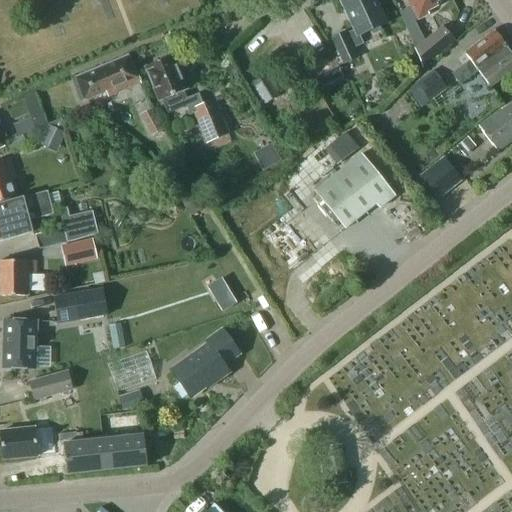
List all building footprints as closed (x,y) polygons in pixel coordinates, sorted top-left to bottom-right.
[(331,39),(343,65),(358,58),(353,48),(363,44),(360,37),(388,24),(377,0),(338,0),(354,32),(347,35),(346,32),(331,39)] [(408,0),(413,8),(400,14),(423,69),(455,42),(442,27),(425,41),(414,20),(428,13),(427,10),(436,5),(434,1),(435,0),(408,0)] [(489,84),(511,65),(511,54),(491,28),(463,51),(468,58),(450,72),(459,83),(476,69),(489,84)] [(127,55),(75,75),(84,100),(106,91),(113,109),(136,99),(131,88),(142,84),(127,55)] [(159,102),(163,100),(183,92),(187,90),(173,56),(145,67),(159,102)] [(312,78),(317,88),(343,76),(338,66),(312,78)] [(416,85),(429,102),(447,87),(433,70),(415,84),(416,85)] [(264,104),(279,95),(267,74),(252,83),(264,104)] [(411,89),(424,106),(429,102),(416,85),(411,89)] [(186,100),(183,92),(163,100),(168,114),(187,106),(190,114),(195,112),(207,143),(208,143),(228,135),(214,100),(202,105),(198,95),(186,100)] [(511,101),(501,109),(500,108),(477,125),(496,151),(511,138),(511,136),(511,101)] [(152,136),(164,130),(152,109),(141,115),(152,136)] [(47,126),(41,110),(31,114),(32,117),(13,124),(18,137),(47,126)] [(55,146),(62,131),(50,126),(44,141),(55,146)] [(476,146),(468,137),(456,147),(464,156),(476,146)] [(280,162),(271,144),(262,149),(271,167),(280,162)] [(363,155),(316,192),(343,226),(374,201),(378,206),(394,193),(363,155)] [(464,180),(446,157),(418,178),(436,201),(464,180)] [(0,201),(14,197),(9,179),(15,177),(10,160),(0,162),(0,201)] [(296,180),(283,195),(301,211),(314,196),(296,180)] [(183,189),(177,193),(191,215),(200,209),(194,199),(191,201),(183,189)] [(29,220),(53,214),(52,208),(62,206),(59,195),(49,197),(48,192),(0,203),(0,242),(32,234),(29,220)] [(35,234),(39,250),(68,243),(67,241),(98,234),(90,201),(59,208),(64,227),(35,234)] [(77,257),(78,264),(97,260),(93,239),(61,246),(64,259),(77,257)] [(0,296),(26,296),(26,273),(34,273),(33,261),(0,261),(0,296)] [(52,297),(57,324),(107,315),(102,288),(52,297)] [(230,293),(218,301),(224,311),(236,304),(230,293)] [(2,367),(35,367),(36,320),(3,319),(2,367)] [(240,353),(222,328),(205,340),(208,344),(171,371),(190,396),(215,378),(217,381),(230,372),(224,364),(240,353)] [(117,393),(156,380),(147,352),(108,365),(117,393)] [(74,390),(68,370),(29,381),(34,401),(74,390)] [(123,411),(145,404),(140,390),(119,397),(123,411)] [(48,453),(46,436),(37,437),(36,427),(0,431),(3,460),(38,456),(38,454),(48,453)] [(143,436),(64,445),(68,475),(146,466),(143,436)] [(344,480),(339,445),(321,447),(323,459),(320,459),(322,472),(324,472),(325,482),(344,480)]
